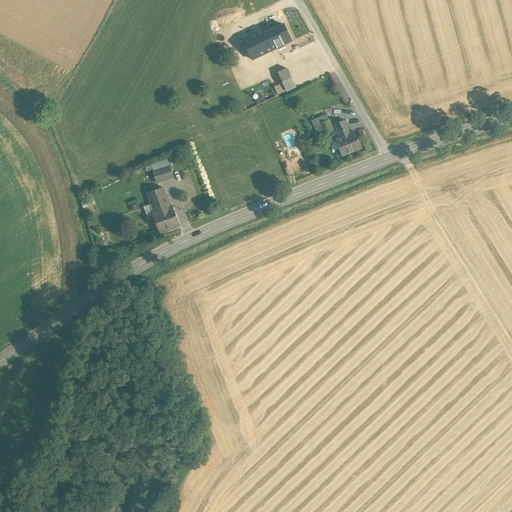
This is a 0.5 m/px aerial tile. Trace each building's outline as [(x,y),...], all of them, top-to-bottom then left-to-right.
[(262,30),(271,49),(276,47),(278,51),(286,48),(284,43),(290,40),(283,24),(269,31),(267,27),(262,30)] [(252,58),(271,49),(262,30),(243,39),(252,58)] [(286,90),(295,86),(286,68),(278,72),(283,83),(286,90)] [(286,90),(283,83),(275,88),(278,94),(286,90)] [(319,135),(333,129),(329,120),(315,126),(319,135)] [(341,138),(350,134),(345,120),(335,124),(341,138)] [(361,148),(355,132),(350,134),(341,138),(336,140),(342,155),(361,148)] [(154,171),(157,182),(173,177),(170,166),(154,171)] [(170,208),(163,187),(148,192),(152,203),(145,206),(148,216),(153,214),(159,231),(179,224),(173,207),(170,208)]
